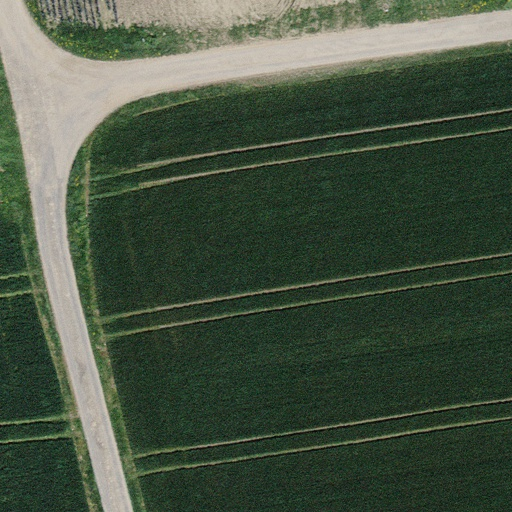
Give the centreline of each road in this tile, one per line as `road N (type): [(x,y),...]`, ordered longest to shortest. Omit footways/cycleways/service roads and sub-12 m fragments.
road 1 (track): [(9,0),(121,511)]
road 2 (track): [(25,92),(511,25)]
